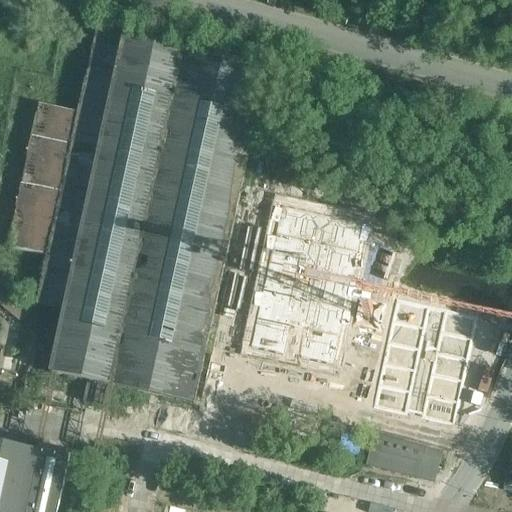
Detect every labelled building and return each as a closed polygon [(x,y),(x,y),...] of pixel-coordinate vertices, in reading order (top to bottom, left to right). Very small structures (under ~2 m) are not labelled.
[(39,106),(8,249),(48,257),(38,305),(66,311),(52,374),(95,384),(95,385),(92,387),(88,386),(85,403),(101,406),(104,390),(102,390),(103,385),(194,405),(266,72),(96,35),(79,115),(39,106)] [(289,210),(257,352),(341,370),(371,226),(289,210)] [(399,303),(376,411),(457,428),(480,320),(399,303)] [(441,454),(375,438),(367,466),(434,483),(441,454)] [(511,443),(511,444),(503,491),(511,492),(511,443)] [(37,456),(0,447),(0,511),(57,511),(70,455),(69,455),(39,449),(37,456)]
